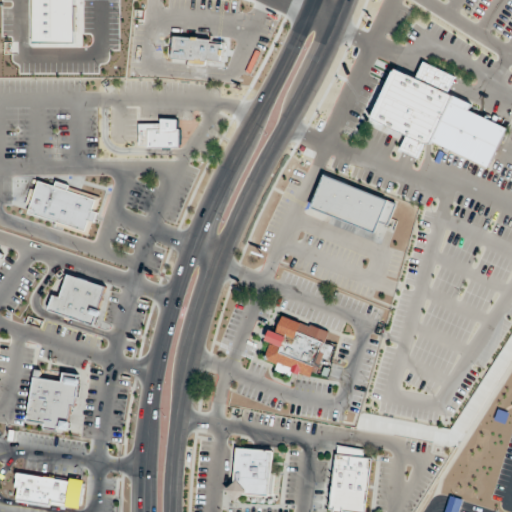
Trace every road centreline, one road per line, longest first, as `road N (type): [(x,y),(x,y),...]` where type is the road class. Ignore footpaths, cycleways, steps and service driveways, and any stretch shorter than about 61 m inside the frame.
road 1 (secondary): [(315,0),(210,204),(173,299),(153,373),(141,511)]
road 2 (secondary): [(218,264),(348,0)]
road 3 (secondary): [(172,511),(185,373),(218,264)]
